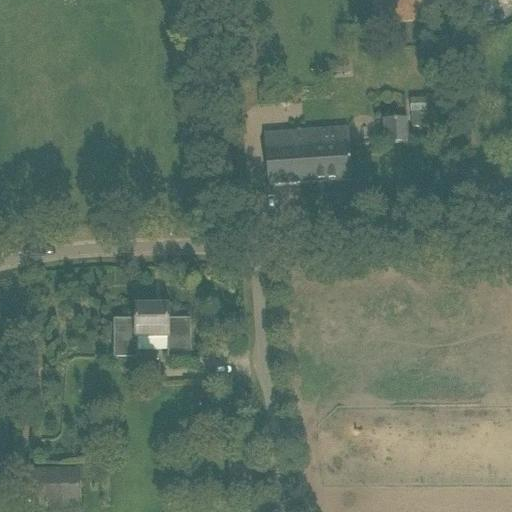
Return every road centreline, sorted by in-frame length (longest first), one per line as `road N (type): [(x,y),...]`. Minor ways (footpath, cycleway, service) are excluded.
road 1 (unclassified): [(0,263),(80,250),(511,245)]
road 2 (unknown): [(278,511),(253,246)]
